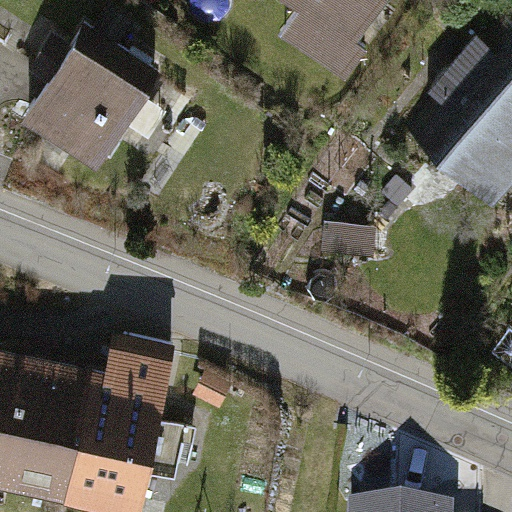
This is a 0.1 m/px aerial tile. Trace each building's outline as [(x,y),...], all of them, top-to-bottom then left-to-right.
[(0,0),(0,15),(9,0),(0,0)] [(291,0),(309,12),(292,36),(359,84),(382,52),(371,44),(402,0),(291,0)] [(100,33),(88,26),(32,114),(130,176),(179,99),(141,75),(148,64),(123,48),(137,25),(115,11),(100,33)] [(511,205),(511,21),(503,14),(409,133),(508,211),(511,205)] [(511,334),(500,353),(511,360),(511,334)] [(102,373),(72,508),(90,511),(155,511),(190,358),(129,344),(121,377),(102,373)] [(102,373),(0,350),(0,492),(72,508),(102,373)]
